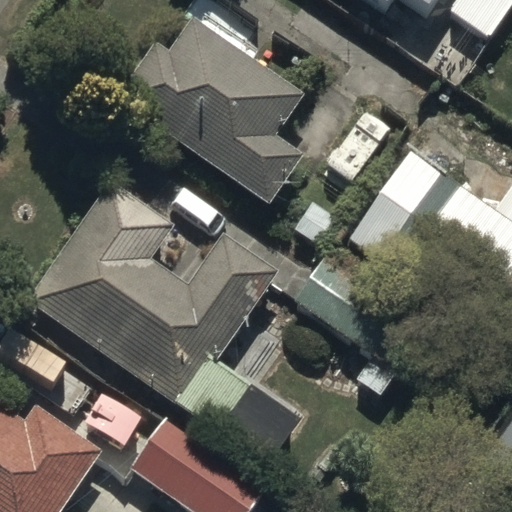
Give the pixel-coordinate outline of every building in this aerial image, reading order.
[(363,0),(382,13),(391,0),(398,0),(425,18),(437,0),(363,0)] [(511,13),(511,0),(458,0),(447,16),(490,46),(511,13)] [(305,100),(191,24),(170,55),(155,46),(113,109),(268,212),(302,162),(275,144),(305,100)] [(407,155),(344,247),(511,362),(511,188),(494,215),(407,155)] [(114,188),(31,307),(269,474),(301,428),(215,368),(278,277),(222,238),(186,288),(151,264),(175,231),(114,188)] [(319,269),(294,306),(393,372),(417,335),(319,269)] [(0,511),(68,511),(106,460),(37,411),(25,427),(0,408),(0,511)] [(165,418),(127,471),(184,511),(251,511),(267,490),(165,418)] [(511,421),(484,460),(511,479),(511,421)]
